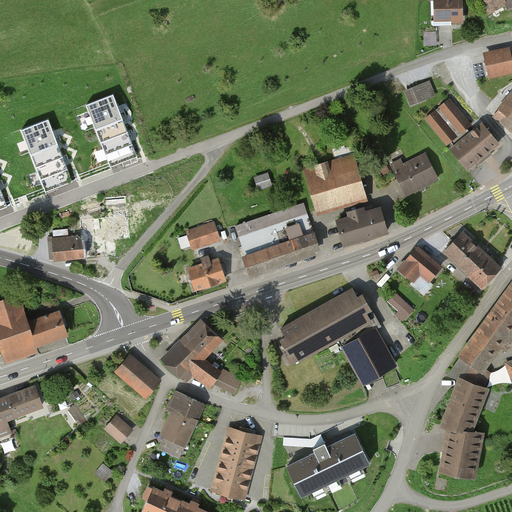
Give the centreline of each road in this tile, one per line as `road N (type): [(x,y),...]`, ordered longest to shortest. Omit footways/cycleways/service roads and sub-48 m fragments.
road 1 (tertiary): [(137,332),(384,250),(511,186)]
road 2 (residential): [(511,38),(417,63),(226,138)]
road 3 (residential): [(169,379),(232,405),(300,419),(425,403)]
road 4 (residential): [(226,138),(0,225)]
road 5 (residential): [(105,296),(226,138)]
road 6 (residential): [(425,403),(441,364),(511,271)]
road 7 (residential): [(169,379),(118,511)]
road 8 (tertiary): [(0,377),(126,336)]
road 9 (residential): [(394,492),(448,506),(511,489)]
